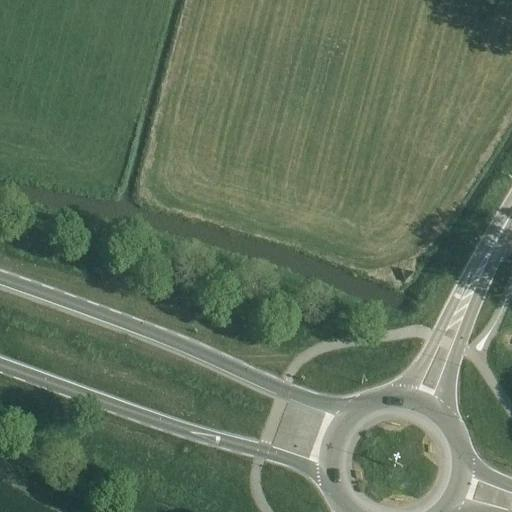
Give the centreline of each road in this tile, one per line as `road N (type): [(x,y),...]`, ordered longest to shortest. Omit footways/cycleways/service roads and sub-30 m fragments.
road 1 (primary): [(356,408),(284,391),(0,282)]
road 2 (primary): [(0,365),(330,480)]
